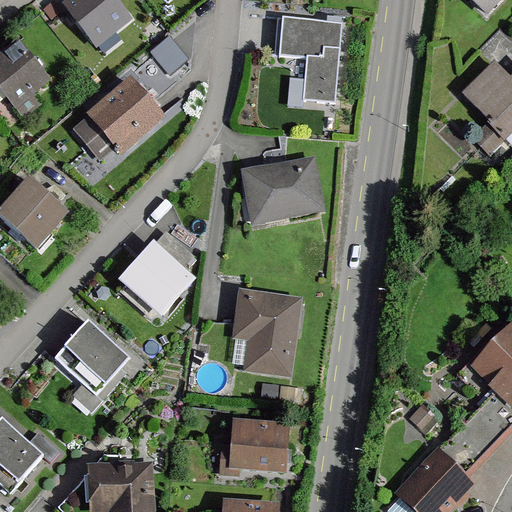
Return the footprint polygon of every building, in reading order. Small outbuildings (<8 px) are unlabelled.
[(77,0),(64,11),(92,44),(124,18),(109,0),(77,0)] [(469,0),(470,0),(484,14),(498,0),(469,0)] [(277,58),(305,60),(301,103),(333,106),(340,26),(280,21),(277,58)] [(187,61),(171,42),(155,56),(171,75),(187,61)] [(0,61),(0,116),(12,108),(21,119),(38,106),(29,94),(45,81),(17,48),(0,61)] [(511,80),(508,84),(492,67),(463,97),(488,123),(487,125),(489,127),(491,126),(495,130),(477,147),(487,157),(502,141),(511,151),(511,149),(511,80)] [(119,153),(158,120),(129,86),(75,133),(89,149),(91,148),(101,161),(113,151),(115,154),(118,152),(119,153)] [(276,176),(275,171),(244,177),(248,199),(254,197),(259,222),(318,210),(310,170),(276,176)] [(28,183),(0,214),(0,221),(31,249),(45,234),(47,235),(64,216),(28,183)] [(150,249),(122,281),(161,316),(189,284),(178,274),(191,259),(167,238),(154,253),(150,249)] [(238,328),(253,330),(247,369),(285,374),(295,306),(242,299),(238,328)] [(129,361),(92,328),(63,360),(100,393),(129,361)] [(502,400),(511,408),(511,409),(501,422),(492,413),(480,412),(457,436),(481,459),(511,426),(511,334),(477,371),(505,397),(502,400)] [(0,422),(0,489),(8,496),(41,459),(0,422)] [(236,477),(237,467),(281,471),(284,431),(239,427),(236,467),(221,466),(220,476),(236,477)] [(481,459),(457,436),(401,494),(414,506),(414,511),(443,511),(467,487),(460,481),(481,459)] [(147,511),(145,471),(95,474),(90,480),(92,505),(97,509),(112,508),(112,511),(147,511)]
